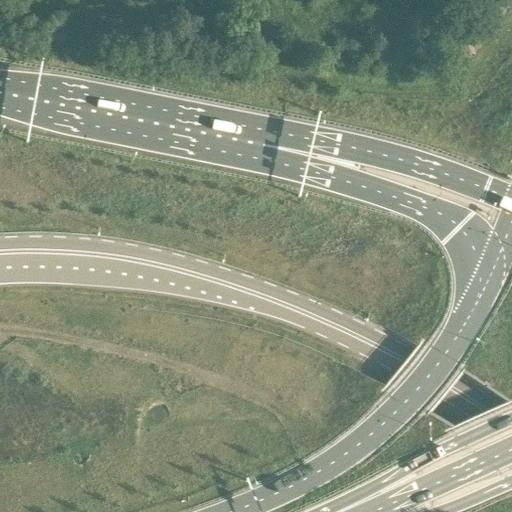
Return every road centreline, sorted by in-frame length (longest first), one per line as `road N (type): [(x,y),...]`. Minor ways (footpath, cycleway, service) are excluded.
road 1 (secondary): [(477,295),(403,405),(314,475),(236,511)]
road 2 (secondary): [(511,430),(392,353),(246,290)]
road 3 (motorway): [(260,140),(438,217),(469,251),(477,295)]
road 4 (motorway): [(0,89),(260,140)]
road 5 (motorway): [(260,140),(363,152),(511,206)]
road 6 (secondary): [(0,255),(115,258),(246,290)]
road 7 (secondary): [(354,511),(404,472),(511,422)]
road 8 (secondary): [(378,511),(511,453)]
